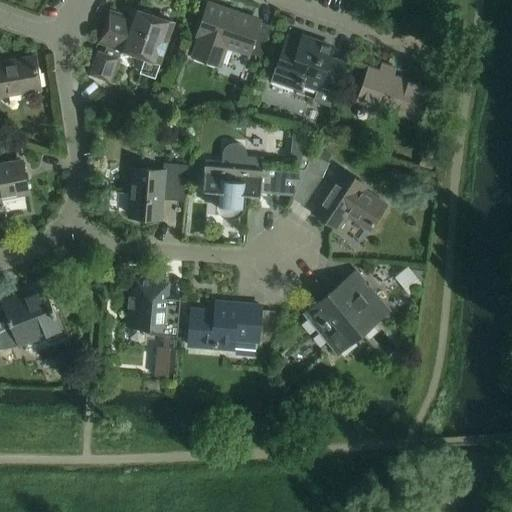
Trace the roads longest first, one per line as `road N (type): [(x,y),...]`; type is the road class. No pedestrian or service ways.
road 1 (residential): [(69,222),(128,249),(292,259)]
road 2 (residential): [(69,222),(80,177),(64,38)]
road 3 (residential): [(284,0),(458,61)]
